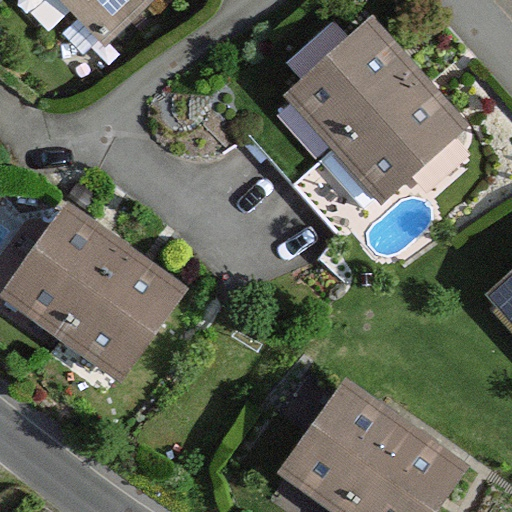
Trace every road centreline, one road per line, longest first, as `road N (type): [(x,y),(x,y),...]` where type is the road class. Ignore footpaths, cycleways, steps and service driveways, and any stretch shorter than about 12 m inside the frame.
road 1 (residential): [(251,0),(114,106)]
road 2 (residential): [(116,511),(0,427)]
road 3 (unknown): [(114,106),(67,137),(39,131),(3,105)]
